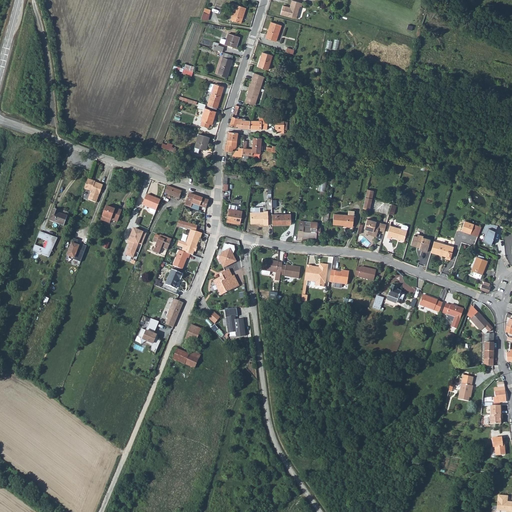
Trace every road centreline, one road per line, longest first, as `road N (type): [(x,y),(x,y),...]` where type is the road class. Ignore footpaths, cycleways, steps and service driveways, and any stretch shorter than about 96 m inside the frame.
road 1 (unclassified): [(319,511),(270,429),(247,237)]
road 2 (residential): [(489,301),(361,253),(247,237)]
road 3 (unclassified): [(216,196),(0,119)]
road 4 (residential): [(264,0),(220,138),(216,196)]
